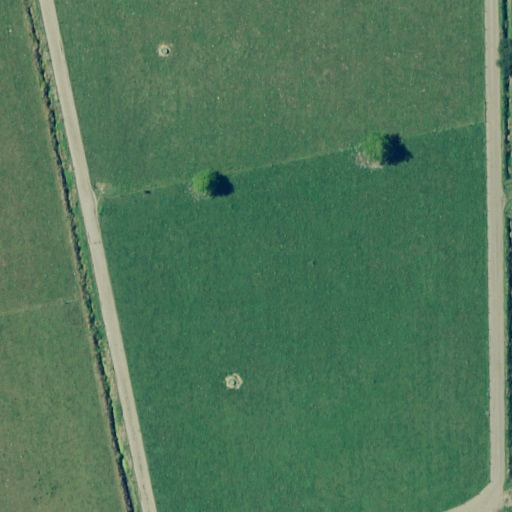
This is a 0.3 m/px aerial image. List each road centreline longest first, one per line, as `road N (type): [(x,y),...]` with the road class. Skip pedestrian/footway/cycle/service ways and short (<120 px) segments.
road 1 (track): [(467,511),(494,501),(491,0)]
road 2 (track): [(45,0),(148,511)]
